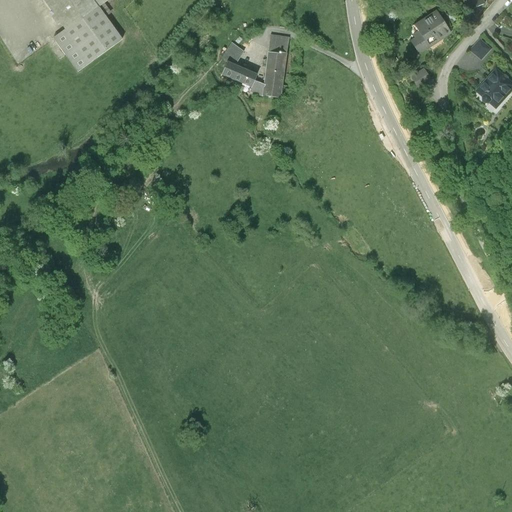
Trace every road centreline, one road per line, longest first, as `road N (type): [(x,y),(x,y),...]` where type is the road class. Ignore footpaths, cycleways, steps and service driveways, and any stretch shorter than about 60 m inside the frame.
road 1 (residential): [(504,0),(459,51),(443,83),(458,180),(497,278),(497,290),(483,302)]
road 2 (tertiary): [(483,302),(376,95),(351,0)]
